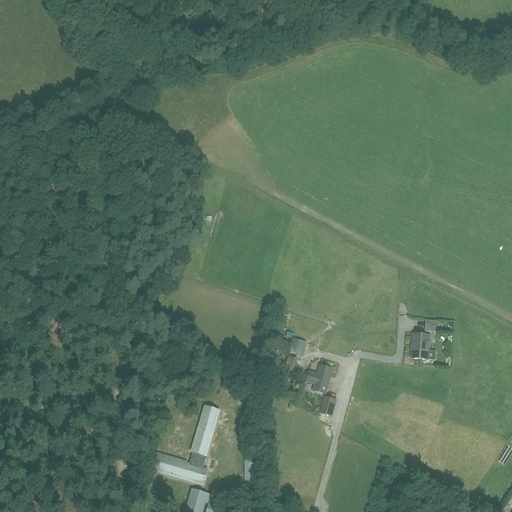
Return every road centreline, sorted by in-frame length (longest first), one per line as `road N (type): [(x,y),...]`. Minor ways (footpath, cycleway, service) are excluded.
road 1 (track): [(120,128),(146,132),(414,275)]
road 2 (track): [(104,224),(122,511)]
road 3 (track): [(511,327),(414,275),(404,285),(401,317)]
